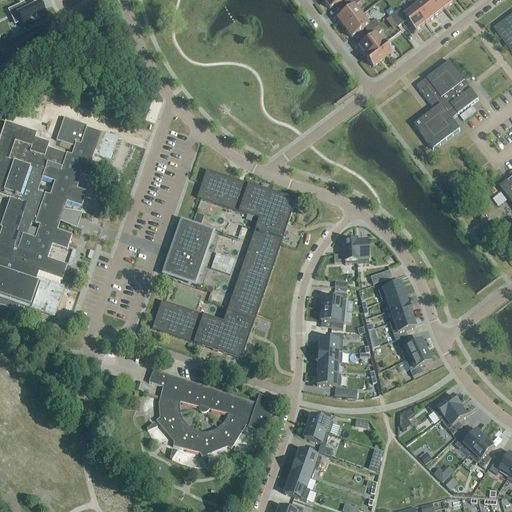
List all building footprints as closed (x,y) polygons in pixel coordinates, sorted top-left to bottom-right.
[(347,6),(354,0),(324,0),(322,1),(330,11),(343,1),(347,6)] [(361,3),(358,0),(354,0),(347,6),(350,10),(337,21),(344,30),(361,17),(354,8),(361,3)] [(444,11),(435,0),(427,0),(424,3),(434,18),(444,11)] [(453,4),(450,0),(435,0),(444,11),(453,4)] [(434,18),(424,3),(414,10),(425,25),(434,18)] [(18,18),(24,31),(47,20),(40,5),(24,12),(20,5),(8,11),(12,21),(18,18)] [(425,25),(414,10),(405,17),(400,10),(395,14),(403,24),(408,20),(416,32),(425,25)] [(403,24),(395,14),(390,18),(398,28),(403,24)] [(511,16),(494,30),(511,54),(511,53),(511,16)] [(368,34),(378,27),(375,22),(368,27),(361,17),(344,30),(351,40),(365,29),(368,34)] [(383,46),(382,46),(375,37),(382,32),(378,27),(368,34),(372,39),(359,49),(366,58),(366,59),(383,46)] [(383,45),(382,46),(383,46),(366,59),(366,58),(365,59),(373,68),(390,55),(383,45)] [(478,101),(450,63),(417,88),(432,108),(435,105),(438,109),(414,127),(433,151),(460,131),(452,121),(478,101)] [(2,223),(0,228),(2,230),(0,235),(0,306),(17,313),(20,304),(30,308),(29,310),(30,310),(39,284),(35,283),(36,282),(40,284),(31,311),(54,319),(64,289),(37,280),(39,274),(62,282),(63,280),(74,283),(75,278),(65,275),(67,268),(67,267),(47,260),(52,247),(67,252),(72,237),(57,232),(60,222),(65,224),(69,225),(72,216),(68,214),(64,213),(67,203),(82,208),(87,194),(72,189),(77,175),(96,182),(101,167),(91,164),(94,157),(110,162),(118,139),(104,134),(97,153),(95,152),(101,134),(86,129),(87,127),(64,119),(56,142),(74,148),(71,157),(48,149),(49,144),(35,139),(37,134),(5,123),(0,138),(0,197),(10,200),(2,223)] [(289,222),(294,208),(279,203),(281,198),(267,193),(266,195),(258,192),(258,190),(207,172),(197,200),(201,201),(258,221),(241,273),(268,282),(286,231),(284,230),(287,222),(289,222)] [(511,179),(503,186),(511,198),(511,179)] [(201,225),(203,218),(196,215),(193,223),(201,225)] [(193,283),(210,235),(183,226),(166,274),(193,283)] [(355,244),(356,244),(356,243),(343,244),(345,267),(356,266),(357,266),(355,244)] [(367,243),(356,244),(355,244),(357,266),(356,266),(356,267),(369,266),(367,243)] [(235,261),(216,255),(210,270),(229,277),(235,261)] [(251,333),(268,282),(241,273),(223,324),(165,304),(162,303),(152,331),(204,349),(205,347),(213,350),(212,352),(226,357),(228,351),(243,356),(248,342),(246,341),(249,333),(251,333)] [(370,279),(373,287),(392,280),(389,273),(370,279)] [(404,296),(400,285),(378,293),(382,305),(384,304),(384,303),(404,296)] [(323,300),(322,312),(345,314),(347,296),(334,295),(333,301),(323,300)] [(407,307),(404,296),(384,303),(384,304),(388,314),(407,307)] [(411,318),(407,307),(388,314),(391,324),(392,325),(411,318)] [(343,332),(345,314),(322,312),(320,323),(331,325),(330,331),(343,332)] [(415,329),(411,318),(392,325),(391,324),(389,325),(393,337),(415,329)] [(342,354),(343,343),(343,336),(330,336),(330,342),(320,341),(319,353),(342,354)] [(405,363),(426,353),(421,342),(411,347),(408,341),(397,347),(405,363)] [(341,366),(342,354),(319,353),(318,364),(339,366),(341,366)] [(431,364),(426,353),(405,363),(413,379),(424,374),(421,368),(431,364)] [(338,377),(339,366),(318,364),(318,376),(338,377)] [(264,435),(265,435),(276,404),(259,398),(256,406),(247,403),(222,395),(222,394),(207,389),(207,390),(163,375),(163,374),(153,371),(149,385),(168,391),(165,400),(160,399),(158,406),(159,420),(156,423),(174,444),(173,448),(200,455),(201,459),(227,449),(231,451),(245,428),(254,432),(256,428),(265,432),(264,435)] [(341,377),(338,377),(318,376),(317,388),(340,389),(341,377)] [(442,423),(461,409),(461,408),(454,398),(442,407),(438,402),(428,410),(432,415),(434,414),(441,423),(442,423)] [(467,418),(461,409),(442,423),(453,437),(463,429),(459,424),(467,418)] [(401,416),(401,427),(405,432),(414,425),(411,420),(416,417),(412,411),(401,416)] [(311,418),(307,429),(329,436),(335,419),(322,415),(320,421),(311,418)] [(368,424),(356,422),(354,430),(367,432),(368,424)] [(147,433),(157,429),(154,425),(146,431),(147,433)] [(325,447),(329,436),(307,429),(303,440),(325,447)] [(467,434),(455,447),(460,452),(461,450),(470,458),(485,441),(477,433),(471,439),(467,434)] [(485,441),(470,458),(483,470),(492,461),(487,457),(494,449),(485,441)] [(321,447),(320,455),(332,457),(333,449),(321,447)] [(241,458),(243,456),(236,448),(233,453),(241,458)] [(379,464),(382,454),(374,451),(371,461),(379,464)] [(317,471),(321,460),(300,452),(296,463),(313,469),(317,471)] [(511,457),(510,456),(499,473),(509,480),(510,478),(511,474),(511,457)] [(428,457),(421,462),(425,468),(433,463),(428,457)] [(499,457),(490,472),(497,477),(506,461),(499,457)] [(313,470),(313,469),(296,463),(292,474),(309,480),(309,481),(311,481),(315,471),(313,470)] [(439,471),(434,477),(442,485),(454,474),(448,468),(442,473),(439,471)] [(305,490),(309,481),(309,480),(292,474),(288,485),(305,491),(305,490)] [(448,490),(456,483),(451,478),(444,485),(448,490)] [(310,492),(305,490),(305,491),(288,485),(284,496),(306,504),(310,492)]
